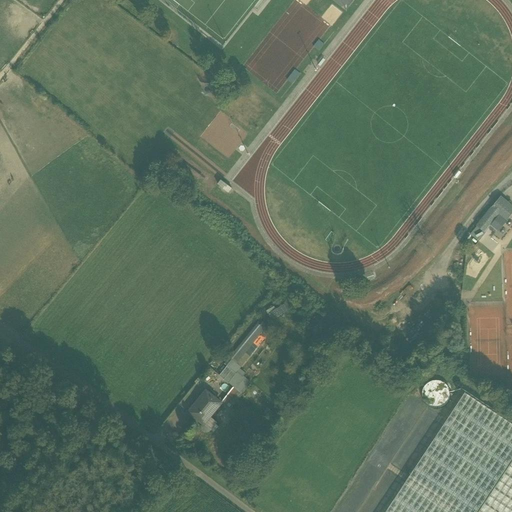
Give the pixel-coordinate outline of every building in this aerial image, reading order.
[(511,213),(511,207),(501,199),(483,221),(489,225),(499,213),(507,220),(511,213)] [(478,227),(471,235),(479,242),(486,234),(478,227)] [(273,308),(266,312),(271,320),(287,310),(284,305),(275,310),(273,308)] [(257,324),(224,365),(226,367),(234,373),(269,331),(261,324),(259,326),(257,324)] [(234,373),(226,367),(219,376),(233,387),(240,378),(239,377),(234,373)] [(233,387),(222,402),(229,407),(240,393),(249,382),(240,375),(239,377),(240,378),(233,387)] [(220,404),(205,392),(188,413),(203,425),(220,404)] [(511,424),(464,393),(385,511),(509,511),(511,508),(511,424)]
